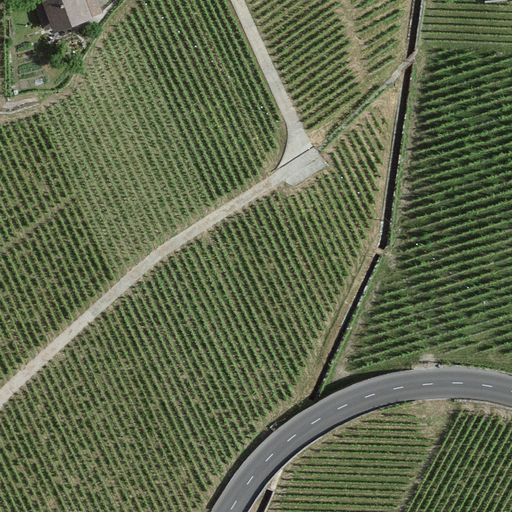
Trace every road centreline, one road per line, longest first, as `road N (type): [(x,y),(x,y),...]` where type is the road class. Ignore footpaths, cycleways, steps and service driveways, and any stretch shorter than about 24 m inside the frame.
road 1 (track): [(0,399),(159,254),(307,158),(237,0)]
road 2 (tertiary): [(511,391),(429,383),(341,407),(289,439),(228,511)]
